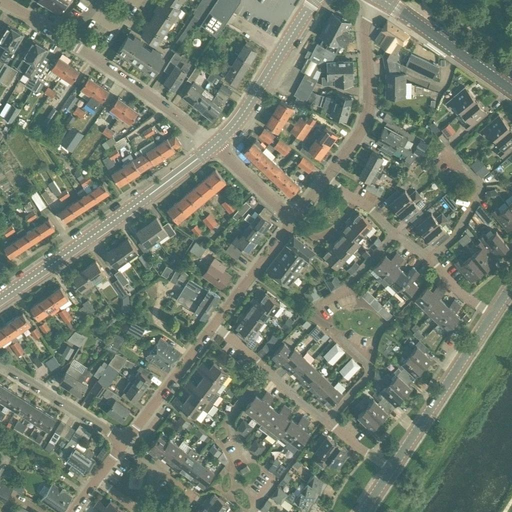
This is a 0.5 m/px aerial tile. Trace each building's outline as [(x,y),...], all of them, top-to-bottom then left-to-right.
[(52,0),(49,7),(60,13),(67,1),(65,0),(52,0)] [(159,1),(156,6),(175,18),(181,9),(178,7),(167,0),(163,0),(162,3),(159,1)] [(201,0),(193,13),(194,14),(171,49),(175,52),(195,22),(217,35),(231,14),(232,12),(240,0),(201,0)] [(156,12),(153,16),(169,27),(175,18),(156,6),(153,10),(156,12)] [(336,33),(347,39),(351,32),(346,29),(349,22),(332,13),(325,28),(336,33)] [(169,27),(153,16),(150,21),(147,19),(144,24),(163,36),(169,27)] [(383,56),(395,62),(398,55),(395,53),(402,43),(403,44),(409,35),(387,21),(381,30),(382,30),(375,40),(387,48),(383,56)] [(163,36),(144,24),(141,28),(144,30),(141,35),(157,45),(163,36)] [(0,54),(15,30),(8,25),(0,38),(0,54)] [(324,38),(320,45),(328,49),(336,33),(325,28),(321,36),(324,38)] [(23,35),(15,30),(0,54),(0,57),(5,61),(12,50),(13,51),(23,35)] [(336,33),(328,49),(335,53),(339,44),(344,46),(347,39),(336,33)] [(126,58),(139,39),(134,36),(133,39),(128,35),(117,51),(126,58)] [(219,47),(223,42),(217,38),(214,44),(219,47)] [(143,42),(139,39),(126,58),(135,63),(146,48),(141,44),(143,42)] [(29,66),(40,46),(33,41),(23,57),(24,58),(22,62),(28,66),(29,66)] [(223,42),(219,47),(225,50),(228,45),(223,42)] [(238,55),(249,62),(256,51),(245,44),(238,55)] [(307,57),(300,70),(306,73),(312,76),(316,69),(320,70),(326,70),(330,62),(332,58),(335,53),(328,49),(320,45),(317,44),(314,50),(312,52),(309,50),(306,56),(307,57)] [(29,66),(28,66),(24,73),(31,77),(36,70),(35,70),(37,66),(38,66),(48,50),(40,46),(29,66)] [(146,48),(135,63),(144,69),(157,51),(152,48),(151,51),(146,48)] [(157,51),(144,69),(153,76),(164,60),(159,56),(161,54),(157,51)] [(164,69),(165,70),(169,73),(163,82),(174,89),(185,72),(184,71),(186,69),(181,65),(179,68),(175,65),(180,57),(174,53),(164,69)] [(411,54),(406,65),(433,78),(438,67),(411,54)] [(238,55),(232,66),(231,66),(243,73),(249,62),(238,55)] [(395,62),(383,56),(385,68),(386,74),(386,97),(405,98),(411,98),(411,82),(405,82),(405,74),(400,74),(399,68),(398,64),(395,62)] [(61,75),(70,64),(60,57),(51,68),(61,75)] [(330,62),(326,70),(328,70),(328,74),(345,73),(346,75),(352,75),(353,75),(352,60),(330,62)] [(0,81),(1,82),(11,66),(4,62),(0,69),(0,81)] [(227,63),(220,73),(213,69),(210,75),(215,78),(220,81),(223,76),(236,84),(243,73),(231,66),(232,66),(227,63)] [(70,64),(61,75),(71,82),(80,71),(70,64)] [(11,66),(1,82),(8,86),(17,70),(11,66)] [(187,80),(188,80),(192,83),(202,69),(197,66),(187,80)] [(317,79),(312,76),(306,73),(302,79),(314,85),(317,79)] [(345,73),(328,74),(328,76),(321,76),(322,85),(335,84),(336,83),(352,83),(352,75),(346,75),(345,73)] [(215,78),(210,75),(207,80),(212,83),(215,78)] [(91,95),(99,84),(89,77),(81,88),(91,95)] [(314,85),(302,79),(300,84),(312,90),(314,85)] [(43,84),(40,82),(37,80),(33,89),(39,92),(43,84)] [(99,84),(91,95),(101,102),(109,91),(99,84)] [(300,84),(297,89),(309,96),(311,91),(312,90),(300,84)] [(199,87),(197,89),(197,90),(191,85),(183,95),(193,103),(201,93),(203,90),(199,87)] [(218,90),(228,96),(232,91),(222,85),(218,90)] [(461,113),(476,101),(464,87),(445,104),(450,109),(455,105),(461,113)] [(306,101),(309,96),(297,89),(294,95),(306,101)] [(309,96),(306,101),(306,102),(313,104),(316,94),(315,93),(311,91),(309,96)] [(201,93),(193,103),(202,110),(202,111),(211,100),(201,93)] [(316,93),(316,94),(313,104),(318,106),(322,95),(316,93)] [(335,105),(349,109),(353,98),(338,93),(335,105)] [(78,98),(77,97),(72,94),(64,106),(70,110),(78,98)] [(211,100),(202,111),(212,119),(221,108),(219,106),(222,103),(222,100),(215,95),(212,100),(211,100)] [(322,95),(318,106),(323,107),(325,102),(329,103),(331,98),(322,95)] [(117,119),(128,104),(118,97),(109,109),(115,113),(113,116),(117,119)] [(292,107),(280,100),(280,101),(273,112),(285,119),(292,107)] [(476,101),(461,113),(468,121),(464,126),(468,131),(487,114),(476,101)] [(325,102),(323,107),(328,108),(333,109),(331,116),(346,121),(349,109),(335,105),(329,103),(325,102)] [(11,122),(19,108),(12,104),(4,118),(11,122)] [(128,104),(117,119),(122,122),(125,120),(130,123),(138,111),(128,104)] [(77,115),(81,109),(77,106),(73,112),(77,115)] [(48,124),(57,111),(52,107),(43,120),(48,124)] [(81,109),(77,115),(81,118),(85,112),(81,109)] [(306,122),(301,129),(307,133),(312,125),(315,121),(318,123),(322,118),(315,111),(306,122)] [(285,119),(273,112),(266,124),(277,131),(285,119)] [(389,122),(392,116),(385,112),(382,118),(389,122)] [(75,117),(70,114),(65,121),(70,124),(75,117)] [(495,141),(510,129),(498,116),(479,131),(484,137),(489,133),(495,141)] [(28,123),(19,118),(15,125),(24,130),(28,123)] [(300,118),(295,125),(301,129),(306,122),(300,118)] [(301,129),(295,125),(291,132),(296,136),(301,129)] [(71,126),(60,143),(71,151),(83,134),(71,126)] [(384,126),(380,134),(409,150),(409,149),(404,146),(408,139),(384,126)] [(446,126),(441,131),(447,138),(452,133),(446,126)] [(106,135),(110,129),(106,127),(102,132),(106,135)] [(317,138),(328,146),(337,135),(326,127),(317,138)] [(114,132),(110,129),(106,135),(110,138),(114,132)] [(264,129),(258,136),(269,144),(275,136),(264,129)] [(307,133),(301,129),(296,136),(302,140),(307,133)] [(511,131),(510,129),(495,141),(502,149),(497,153),(502,158),(511,149),(511,131)] [(416,155),(412,153),(408,151),(409,150),(380,134),(376,141),(386,146),(383,151),(391,155),(394,149),(406,155),(404,159),(406,160),(403,164),(409,167),(411,163),(416,155)] [(175,135),(168,140),(174,149),(181,145),(175,135)] [(105,149),(116,142),(113,136),(102,143),(105,149)] [(328,146),(317,138),(309,149),(304,145),(300,150),(310,158),(314,153),(320,157),(328,146)] [(168,140),(167,139),(157,145),(165,157),(175,150),(174,149),(168,140)] [(428,144),(420,139),(417,144),(426,149),(428,144)] [(254,160),(265,148),(256,140),(244,152),(254,160)] [(279,151),(285,144),(279,140),(274,146),(279,151)] [(290,148),(285,144),(279,151),(285,155),(290,148)] [(421,158),(426,149),(417,144),(412,153),(416,155),(421,158)] [(165,157),(157,145),(149,151),(156,162),(165,157)] [(265,148),(254,160),(263,169),(272,159),(275,156),(266,148),(265,149),(265,148)] [(156,162),(149,151),(139,156),(147,168),(153,163),(154,164),(156,162)] [(379,171),(380,172),(383,167),(383,165),(386,164),(388,160),(382,157),(372,151),(365,163),(376,169),(379,171)] [(139,156),(130,162),(138,174),(140,172),(147,168),(139,156)] [(298,164),(309,172),(314,165),(303,157),(298,164)] [(472,164),(477,170),(484,165),(479,158),(472,164)] [(272,159),(263,169),(272,177),(281,168),(272,159)] [(138,174),(130,162),(122,167),(130,179),(138,174)] [(385,175),(380,172),(379,171),(376,169),(365,163),(359,176),(369,181),(373,174),(376,176),(376,177),(382,180),(385,175)] [(130,179),(122,167),(112,174),(119,186),(130,179)] [(290,176),(281,168),(272,177),(281,186),(290,176)] [(92,182),(86,172),(81,175),(78,170),(74,172),(84,188),(92,182)] [(215,170),(206,178),(216,191),(226,182),(215,170)] [(401,175),(393,171),(390,176),(397,181),(401,175)] [(299,185),(290,176),(281,186),(290,194),(299,185)] [(216,191),(206,178),(196,186),(206,199),(216,191)] [(65,198),(61,191),(61,192),(53,180),(48,184),(56,196),(57,194),(61,200),(65,198)] [(92,189),(98,199),(109,191),(103,182),(92,189)] [(379,197),(383,192),(382,192),(384,189),(379,186),(377,189),(367,183),(365,188),(379,197)] [(206,199),(196,186),(186,194),(197,206),(206,199)] [(98,199),(92,189),(87,193),(84,188),(77,192),(80,197),(81,197),(87,206),(98,199)] [(40,209),(47,205),(37,189),(31,193),(40,209)] [(65,189),(61,191),(65,198),(69,195),(65,189)] [(397,212),(418,194),(416,191),(409,196),(405,191),(402,193),(398,189),(390,195),(394,200),(388,204),(391,207),(392,208),(393,207),(397,212)] [(197,206),(186,194),(177,202),(187,214),(197,206)] [(403,222),(424,204),(420,199),(422,198),(418,194),(397,212),(401,217),(401,218),(401,219),(403,222)] [(80,197),(70,204),(76,213),(87,206),(81,197),(80,197)] [(224,201),(232,210),(236,207),(228,198),(224,201)] [(232,210),(224,201),(221,203),(229,213),(232,210)] [(236,211),(241,215),(250,205),(245,201),(236,211)] [(27,210),(33,219),(37,216),(28,202),(23,205),(26,210),(27,210)] [(187,214),(177,202),(167,210),(178,222),(187,214)] [(76,213),(70,204),(59,211),(65,221),(76,213)] [(511,226),(511,210),(508,205),(500,212),(496,207),(490,212),(506,231),(511,226)] [(424,235),(449,213),(446,209),(442,213),(435,219),(431,213),(415,227),(417,230),(418,230),(419,230),(420,230),(424,235)] [(27,210),(26,210),(22,213),(29,222),(33,219),(27,210)] [(241,215),(236,211),(232,216),(237,220),(241,215)] [(248,213),(244,218),(263,232),(271,222),(259,212),(255,218),(248,213)] [(206,216),(214,226),(218,223),(209,213),(206,216)] [(372,225),(358,213),(353,218),(351,216),(348,219),(364,233),(372,225)] [(429,245),(441,234),(446,231),(442,226),(448,221),(450,219),(447,215),(449,213),(424,235),(428,239),(427,240),(427,241),(427,242),(429,245)] [(214,226),(206,216),(202,219),(210,229),(214,226)] [(7,227),(11,233),(16,230),(9,218),(3,221),(7,227)] [(37,225),(43,235),(54,227),(49,218),(37,225)] [(147,225),(157,240),(167,233),(170,237),(176,233),(168,222),(162,227),(156,218),(147,225)] [(263,232),(244,218),(247,220),(243,224),(248,228),(244,233),(256,242),(263,232)] [(364,233),(348,219),(346,221),(348,223),(343,229),(359,244),(359,243),(357,241),(364,233)] [(190,229),(196,236),(202,231),(196,224),(190,229)] [(37,225),(26,232),(32,242),(43,235),(37,225)] [(157,240),(147,225),(137,232),(143,241),(137,245),(143,253),(145,256),(145,255),(146,255),(147,257),(151,254),(149,252),(151,252),(149,249),(152,246),(151,244),(157,240)] [(11,233),(7,227),(2,230),(6,237),(11,233)] [(32,242),(26,232),(23,228),(16,232),(19,237),(15,239),(21,249),(32,242)] [(359,244),(343,229),(341,231),(343,234),(338,239),(351,251),(359,244)] [(450,235),(446,231),(441,234),(445,239),(450,235)] [(508,246),(496,231),(487,238),(483,234),(479,238),(495,257),(507,247),(508,247),(508,246)] [(465,232),(457,238),(461,244),(469,238),(465,232)] [(256,242),(244,233),(240,238),(238,236),(233,242),(226,250),(237,258),(244,249),(248,252),(256,242)] [(316,252),(293,235),(284,246),(306,264),(316,252)] [(381,242),(377,238),(373,242),(377,246),(381,242)] [(497,260),(495,257),(479,238),(478,238),(480,240),(475,245),(479,249),(471,256),(484,271),(497,260)] [(21,249),(15,239),(4,247),(10,257),(21,249)] [(117,246),(127,260),(137,253),(127,239),(117,246)] [(351,251),(338,239),(333,244),(331,242),(328,244),(344,259),(351,251)] [(200,257),(205,248),(195,241),(189,251),(200,257)] [(373,250),(377,246),(373,242),(369,246),(373,250)] [(344,259),(328,244),(326,247),(328,249),(323,255),(336,267),(344,259)] [(127,260),(117,246),(107,254),(116,268),(127,260)] [(306,264),(284,246),(275,258),(297,275),(306,264)] [(366,259),(370,254),(366,250),(361,254),(366,259)] [(145,256),(143,253),(138,257),(147,270),(153,266),(145,255),(145,256)] [(377,279),(400,256),(396,253),(390,259),(385,254),(373,268),(374,269),(370,272),(377,279)] [(389,283),(401,270),(397,265),(403,259),(400,256),(377,279),(385,287),(389,283)] [(470,282),(484,271),(471,256),(463,263),(459,258),(454,263),(470,282)] [(297,275),(275,258),(265,270),(288,287),(297,275)] [(203,276),(222,288),(230,275),(219,268),(221,264),(214,259),(203,276)] [(95,262),(84,270),(93,283),(99,279),(102,284),(108,280),(95,262)] [(359,266),(355,262),(351,266),(355,270),(359,266)] [(172,269),(167,266),(161,275),(167,278),(172,269)] [(351,274),(355,270),(351,266),(347,270),(351,274)] [(397,290),(415,271),(412,267),(406,274),(401,270),(389,283),(397,290)] [(197,301),(211,311),(220,296),(209,289),(208,290),(192,280),(194,278),(184,271),(178,268),(171,281),(177,284),(179,279),(186,284),(191,287),(195,290),(193,292),(200,296),(199,298),(198,297),(197,298),(198,299),(197,301)] [(93,283),(84,270),(73,278),(86,296),(91,292),(87,287),(93,283)] [(117,279),(123,287),(129,283),(120,270),(114,274),(117,279)] [(401,302),(417,285),(412,280),(419,274),(415,271),(397,290),(393,294),(401,302)] [(341,285),(335,274),(330,277),(336,288),(341,285)] [(336,288),(330,277),(325,280),(331,291),(336,288)] [(123,287),(117,279),(112,283),(122,298),(123,299),(128,295),(123,287)] [(161,280),(146,291),(154,300),(168,289),(161,280)] [(423,307),(442,287),(438,284),(432,291),(427,286),(415,299),(423,307)] [(60,287),(50,294),(58,305),(69,298),(60,287)] [(191,287),(186,294),(182,291),(176,299),(195,311),(194,312),(206,320),(211,311),(197,301),(198,299),(197,298),(198,297),(199,298),(200,296),(193,292),(195,290),(191,287)] [(320,297),(314,287),(309,290),(315,300),(320,297)] [(431,314),(443,301),(439,297),(445,291),(442,287),(423,307),(431,314)] [(315,300),(309,290),(304,293),(310,303),(315,300)] [(280,304),(265,293),(260,299),(257,297),(256,300),(253,297),(253,298),(273,313),(280,304)] [(58,305),(50,294),(40,301),(48,312),(58,305)] [(371,295),(366,300),(370,303),(375,298),(371,295)] [(273,313),(253,298),(251,300),(254,303),(249,309),(263,320),(270,311),(273,313)] [(439,322),(457,302),(454,299),(448,306),(443,301),(431,314),(439,322)] [(83,305),(89,314),(95,310),(87,300),(82,303),(83,305)] [(48,312),(40,301),(30,308),(38,319),(48,312)] [(382,305),(379,302),(374,307),(377,311),(382,305)] [(447,330),(459,317),(454,312),(461,306),(457,302),(439,322),(434,326),(442,334),(446,330),(447,330)] [(89,314),(83,305),(78,309),(84,317),(89,314)] [(377,311),(382,315),(387,310),(382,305),(377,311)] [(61,311),(69,321),(72,319),(65,308),(61,311)] [(263,320),(249,309),(244,314),(242,312),(239,315),(257,328),(263,320)] [(69,321),(61,311),(58,313),(65,323),(69,321)] [(401,321),(406,315),(401,311),(396,317),(401,321)] [(12,320),(20,331),(31,324),(22,313),(12,320)] [(251,336),(257,328),(239,315),(237,318),(240,320),(235,326),(239,329),(235,333),(246,341),(245,343),(252,347),(257,340),(251,336)] [(461,319),(466,323),(470,319),(466,315),(461,319)] [(288,318),(285,322),(289,326),(293,321),(288,318)] [(20,331),(12,320),(3,326),(10,338),(14,343),(21,354),(24,352),(16,341),(18,340),(15,335),(20,331)] [(306,328),(310,324),(306,320),(302,324),(306,328)] [(139,338),(145,328),(132,321),(127,331),(139,338)] [(44,322),(39,325),(44,333),(49,330),(44,322)] [(289,326),(285,322),(281,326),(286,330),(289,326)] [(419,327),(415,323),(411,328),(415,332),(419,327)] [(10,338),(3,326),(0,328),(0,350),(3,349),(0,345),(10,338)] [(41,335),(40,335),(35,328),(30,331),(35,339),(36,339),(37,341),(42,338),(41,335)] [(74,329),(70,340),(82,344),(86,334),(74,329)] [(320,337),(324,333),(320,329),(316,333),(320,337)] [(103,346),(116,353),(118,354),(126,338),(116,333),(103,346)] [(324,341),(328,337),(324,333),(320,337),(324,341)] [(274,343),(278,338),(273,334),(269,339),(274,343)] [(160,339),(153,348),(173,363),(180,354),(160,339)] [(271,346),(274,343),(269,339),(266,343),(262,347),(266,351),(271,346)] [(21,354),(14,343),(10,346),(17,356),(21,354)] [(277,366),(295,348),(294,348),(292,350),(284,343),(271,356),(277,362),(275,364),(277,366)] [(328,360),(340,348),(336,343),(323,356),(328,360)] [(62,355),(68,358),(73,348),(67,345),(62,355)] [(388,346),(382,352),(386,356),(392,349),(388,346)] [(430,363),(432,361),(417,346),(411,351),(405,346),(402,349),(423,367),(427,363),(428,364),(430,363)] [(173,363),(153,348),(146,357),(166,372),(173,363)] [(288,371),(302,356),(295,348),(277,366),(278,367),(282,362),(287,366),(285,369),(288,371)] [(332,364),(344,352),(340,348),(328,360),(332,364)] [(419,372),(423,367),(402,349),(399,352),(405,358),(401,362),(416,377),(419,374),(419,373),(419,372)] [(127,359),(116,353),(108,364),(119,372),(123,366),(127,359)] [(53,368),(60,363),(55,354),(47,359),(53,368)] [(32,359),(38,367),(42,364),(37,356),(32,359)] [(298,376),(310,363),(302,356),(288,371),(290,374),(292,371),(298,376)] [(343,375),(356,362),(351,358),(339,371),(343,375)] [(99,378),(108,364),(104,361),(101,365),(100,365),(93,375),(99,378)] [(228,373),(213,362),(209,367),(202,362),(199,366),(221,383),(228,373)] [(348,379),(360,367),(356,362),(343,375),(348,379)] [(303,386),(318,370),(310,363),(298,376),(303,381),(301,384),(303,386)] [(108,364),(99,378),(98,379),(99,380),(107,387),(115,393),(119,387),(111,382),(119,372),(108,364)] [(79,374),(81,372),(69,365),(65,371),(58,383),(69,390),(77,378),(79,374)] [(221,383),(199,366),(196,369),(204,375),(200,380),(215,391),(221,383)] [(85,369),(81,372),(79,374),(77,378),(69,390),(81,397),(88,385),(84,383),(91,372),(85,369)] [(313,391),(326,378),(318,370),(303,386),(306,388),(308,386),(313,391)] [(410,392),(412,389),(393,371),(388,376),(386,374),(383,377),(403,396),(407,392),(408,392),(409,392),(410,392)] [(141,372),(138,377),(132,373),(128,379),(133,383),(134,383),(144,390),(151,380),(147,376),(141,372)] [(399,400),(403,396),(383,377),(380,381),(386,386),(381,391),(397,406),(399,403),(399,402),(399,401),(399,400)] [(319,401),(334,385),(326,378),(313,391),(319,396),(316,399),(319,401)] [(107,387),(99,380),(91,391),(99,397),(107,387)] [(215,391),(200,380),(196,385),(189,380),(186,384),(213,404),(221,395),(215,391)] [(134,383),(133,383),(126,393),(136,400),(144,390),(134,383)] [(213,404),(186,384),(183,387),(191,393),(187,398),(207,413),(207,412),(213,404)] [(2,385),(0,389),(0,400),(5,404),(13,392),(2,385)] [(329,407),(342,393),(334,385),(319,401),(321,403),(324,401),(329,407)] [(107,387),(99,397),(99,398),(106,404),(107,402),(111,405),(107,411),(112,416),(114,414),(121,420),(129,409),(118,401),(121,397),(115,393),(107,387)] [(223,389),(225,391),(231,396),(234,393),(225,387),(223,389)] [(254,416),(270,394),(266,391),(261,399),(255,395),(244,409),(254,416)] [(23,398),(13,392),(5,404),(16,410),(23,398)] [(262,423),(273,408),(268,404),(274,397),(270,394),(254,416),(262,422),(262,423)] [(207,413),(187,398),(183,402),(176,397),(171,403),(179,409),(181,407),(195,417),(198,413),(203,417),(207,413)] [(23,398),(16,410),(26,417),(34,405),(23,398)] [(389,414),(384,410),(388,406),(381,399),(377,403),(373,399),(368,405),(362,399),(359,402),(379,421),(384,417),(385,417),(386,417),(386,416),(389,414)] [(375,425),(379,421),(359,402),(356,406),(362,411),(357,416),(373,431),(375,428),(376,428),(376,427),(376,426),(375,426),(375,425)] [(267,434),(287,407),(283,404),(278,412),(273,408),(262,423),(262,422),(258,427),(267,434)] [(44,411),(34,405),(26,417),(36,423),(44,411)] [(276,441),(292,419),(291,419),(290,421),(285,417),(291,410),(287,407),(267,434),(276,441)] [(44,411),(36,423),(47,430),(55,418),(44,411)] [(181,425),(185,419),(181,416),(177,421),(181,425)] [(289,440),(306,418),(302,416),(297,423),(292,419),(276,441),(277,441),(279,439),(286,445),(290,440),(289,440)] [(298,447),(309,432),(304,428),(310,421),(306,418),(289,440),(290,440),(298,447)] [(186,428),(190,423),(185,419),(181,425),(186,428)] [(17,430),(22,423),(16,420),(12,427),(17,430)] [(210,425),(215,429),(219,424),(214,420),(210,425)] [(240,433),(248,424),(243,420),(236,430),(240,433)] [(59,435),(65,425),(61,422),(54,432),(59,435)] [(26,426),(22,423),(17,430),(22,433),(26,426)] [(245,437),(253,427),(248,424),(240,433),(245,437)] [(65,425),(59,435),(64,438),(70,428),(65,425)] [(75,431),(70,428),(64,438),(69,441),(75,431)] [(74,447),(82,435),(75,431),(69,441),(63,449),(66,451),(67,451),(71,445),(74,447)] [(39,433),(34,440),(39,443),(43,436),(39,433)] [(319,465),(336,443),(331,439),(331,438),(331,437),(330,436),(328,434),(324,439),(319,436),(311,447),(315,451),(320,455),(315,461),(319,465)] [(53,435),(49,441),(55,445),(59,439),(53,435)] [(155,459),(170,440),(170,439),(168,442),(159,435),(148,450),(154,455),(152,457),(155,459)] [(168,460),(179,446),(170,440),(155,459),(155,460),(157,457),(160,459),(162,456),(168,460)] [(253,453),(260,443),(255,440),(248,449),(253,453)] [(55,445),(49,441),(44,449),(50,453),(55,445)] [(258,456),(265,447),(260,443),(253,453),(258,456)] [(339,457),(346,448),(343,446),(342,445),(342,446),(341,446),(336,443),(319,465),(323,468),(328,461),(333,465),(338,468),(344,461),(339,457)] [(84,453),(75,447),(74,447),(71,445),(67,451),(89,467),(94,461),(90,458),(94,453),(87,448),(84,453)] [(174,469),(187,452),(179,446),(168,460),(174,465),(172,467),(174,469)] [(185,473),(196,459),(199,454),(191,448),(187,452),(174,469),(177,472),(179,469),(185,473)] [(67,451),(66,451),(62,457),(72,464),(69,468),(69,469),(79,476),(82,472),(81,471),(82,471),(85,473),(89,467),(67,451)] [(192,483),(205,465),(196,459),(185,473),(191,478),(189,480),(192,483)] [(272,473),(277,466),(272,463),(267,469),(272,473)] [(278,477),(285,467),(280,463),(277,466),(272,473),(278,477)] [(203,487),(214,472),(205,465),(192,483),(194,485),(196,482),(203,487)] [(243,474),(249,470),(246,465),(239,470),(243,474)] [(307,482),(322,494),(324,491),(322,489),(327,483),(314,473),(307,482)] [(0,499),(6,502),(7,501),(13,489),(0,482),(0,499)] [(322,494),(307,482),(300,491),(316,502),(318,500),(316,498),(320,493),(322,495),(322,494)] [(41,500),(58,511),(62,511),(72,497),(52,483),(41,500)] [(13,489),(21,493),(22,492),(23,489),(24,488),(15,484),(13,489)] [(287,494),(278,487),(275,492),(284,499),(287,494)] [(300,491),(297,496),(292,492),(287,499),(292,503),(294,501),(309,511),(311,509),(309,507),(314,501),(315,503),(316,502),(300,491)] [(284,499),(275,492),(271,497),(281,504),(284,499)] [(218,497),(214,494),(209,500),(207,498),(205,501),(219,511),(222,511),(228,505),(225,502),(218,497)] [(98,500),(96,504),(106,511),(123,511),(125,511),(110,500),(106,506),(98,500)] [(272,504),(267,500),(263,505),(268,508),(272,504)] [(219,511),(205,501),(202,504),(205,506),(201,511),(200,511),(219,511)]
